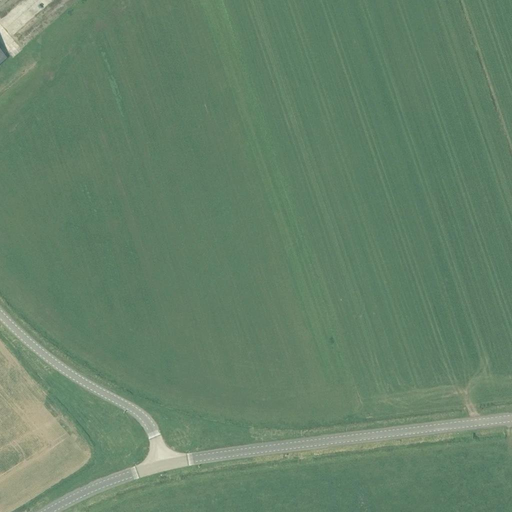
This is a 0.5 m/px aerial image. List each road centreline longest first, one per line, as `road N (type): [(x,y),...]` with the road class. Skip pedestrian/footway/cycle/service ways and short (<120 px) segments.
road 1 (tertiary): [(164,465),(511,419)]
road 2 (unclassified): [(164,465),(149,418),(131,400),(91,384),(0,314)]
road 3 (tertiary): [(47,511),(164,465)]
